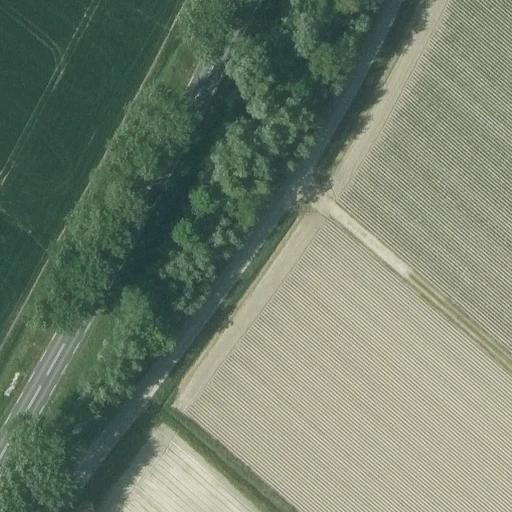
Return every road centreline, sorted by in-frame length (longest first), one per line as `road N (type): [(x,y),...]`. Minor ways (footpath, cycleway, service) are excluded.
road 1 (unclassified): [(55,511),(296,177),(392,0)]
road 2 (primary): [(0,446),(249,0)]
road 3 (track): [(296,177),(511,363)]
